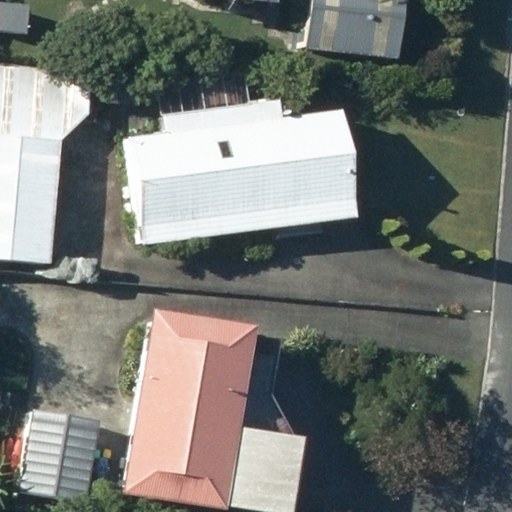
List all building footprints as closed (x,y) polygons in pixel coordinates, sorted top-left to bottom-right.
[(24,0),(0,0),(0,31),(26,30),(24,0)] [(393,0),(294,0),(289,53),(388,62),(393,0)] [(0,64),(0,255),(49,260),(52,213),(58,213),(61,174),(55,174),(58,138),(86,114),(90,72),(0,64)] [(169,130),(119,137),(134,243),(353,213),(339,109),(274,117),(271,97),(167,111),(169,130)] [(232,421),(249,322),(150,306),(119,488),(219,505),(220,502),(281,511),(286,511),(300,432),(232,421)] [(30,409),(15,489),(80,502),(96,421),(30,409)]
